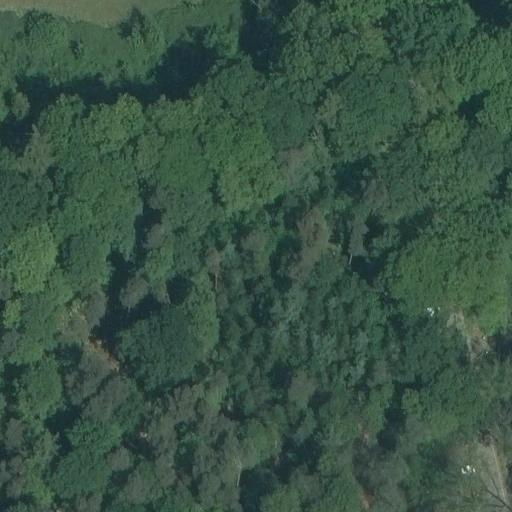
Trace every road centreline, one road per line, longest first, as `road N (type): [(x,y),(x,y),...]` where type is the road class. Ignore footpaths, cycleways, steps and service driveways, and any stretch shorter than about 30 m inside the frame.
road 1 (unclassified): [(0,220),(405,102)]
road 2 (unclassified): [(497,511),(405,102)]
